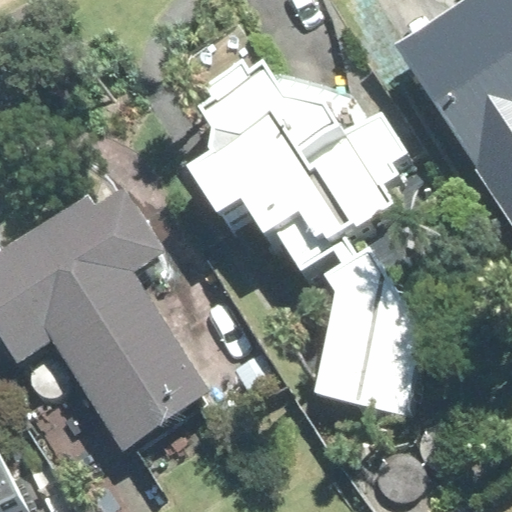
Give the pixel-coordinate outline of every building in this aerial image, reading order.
[(511,10),(414,75),(511,224),(511,10)] [(207,200),(238,249),(261,233),(283,265),(293,259),(316,296),(331,288),(348,315),(328,413),(416,433),(439,330),(421,325),(385,268),(381,272),(370,256),(376,252),(369,241),(405,220),(393,202),(408,191),(403,181),(420,168),(394,128),(381,136),(361,106),(290,89),(218,138),(232,163),(228,187),(207,200)] [(153,298),(187,276),(147,215),(116,233),(107,221),(0,291),(0,331),(35,384),(69,361),(137,466),(227,409),(153,298)] [(236,373),(254,397),(278,378),(260,354),(236,373)] [(0,511),(32,511),(0,447),(0,511)]
